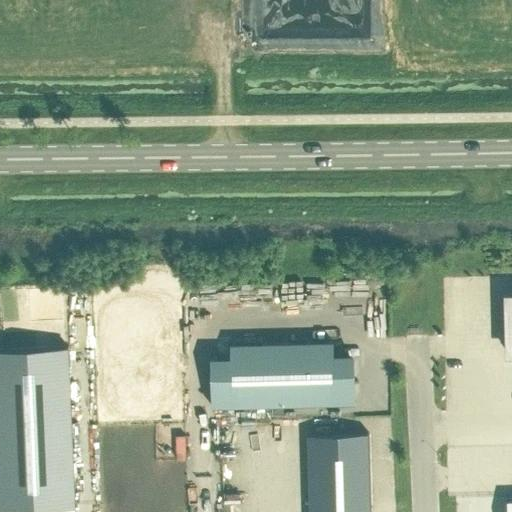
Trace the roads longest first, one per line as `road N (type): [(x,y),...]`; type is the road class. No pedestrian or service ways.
road 1 (primary): [(0,158),(511,151)]
road 2 (unclassified): [(419,346),(423,511)]
